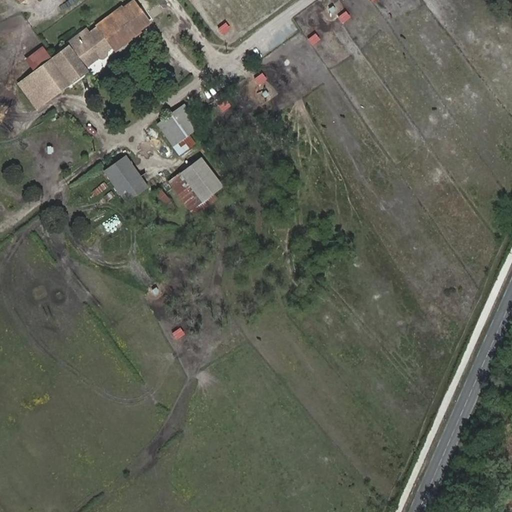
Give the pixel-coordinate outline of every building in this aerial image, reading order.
[(71,46),(61,53),(20,83),(38,108),(89,70),(88,68),(113,49),(115,51),(151,23),(135,0),(97,27),(99,29),(73,48),(71,46)] [(55,109),(44,116),(51,125),(62,117),(55,109)] [(172,111),(159,122),(174,142),(188,133),(172,111)] [(101,170),(124,202),(148,185),(124,153),(101,170)] [(199,161),(183,173),(204,200),(215,192),(220,188),(199,161)] [(204,200),(183,173),(171,181),(191,209),(204,200)] [(162,187),(156,192),(172,213),(178,209),(162,187)] [(215,192),(204,200),(191,209),(196,215),(219,198),(215,192)]
